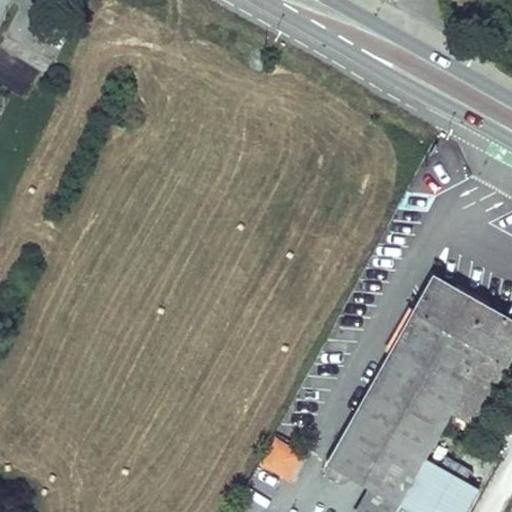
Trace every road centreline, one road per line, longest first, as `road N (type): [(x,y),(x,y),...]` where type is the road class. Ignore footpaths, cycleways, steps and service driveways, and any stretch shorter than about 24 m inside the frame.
road 1 (primary): [(258,0),(511,141)]
road 2 (primary): [(511,100),(331,0)]
